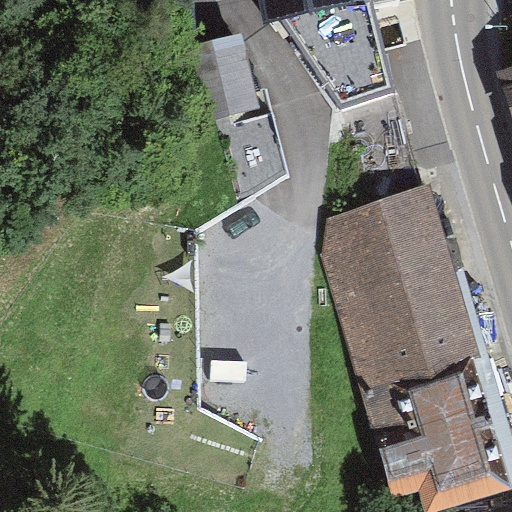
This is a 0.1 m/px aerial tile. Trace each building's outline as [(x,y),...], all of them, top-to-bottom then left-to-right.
[(264,0),(269,20),(286,18),(340,110),(395,97),(369,6),(388,0),(264,0)] [(511,77),(511,11),(503,15),(511,38),(511,67),(509,69),(511,77)] [(248,24),(194,37),(212,112),(266,99),(248,24)] [(495,365),(444,203),(334,238),(385,400),(495,365)] [(511,419),(500,387),(406,421),(438,511),(461,511),(511,494),(511,419)]
